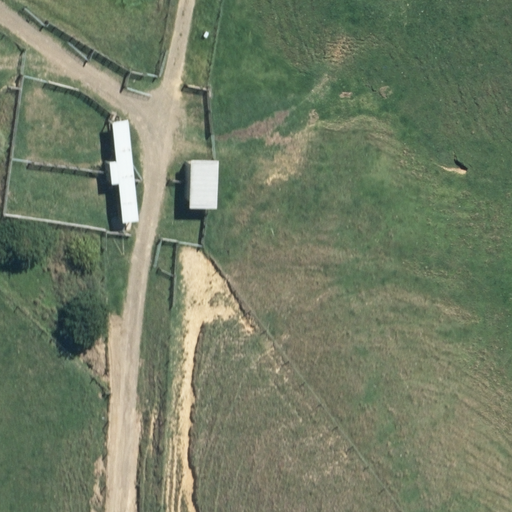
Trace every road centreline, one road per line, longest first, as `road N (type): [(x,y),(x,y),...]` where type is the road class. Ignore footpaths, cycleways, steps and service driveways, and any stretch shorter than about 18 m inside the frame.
road 1 (track): [(171,95),(128,511)]
road 2 (track): [(19,0),(171,95)]
